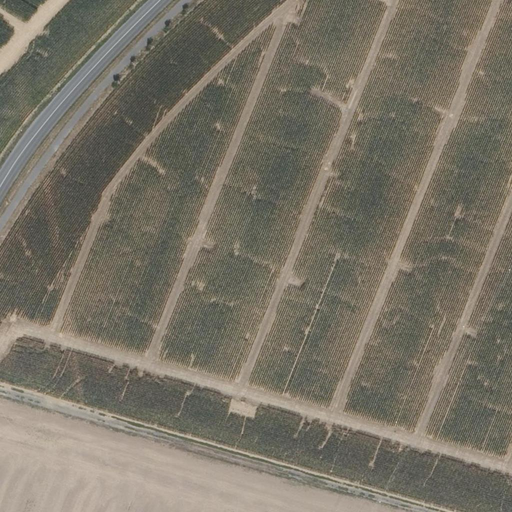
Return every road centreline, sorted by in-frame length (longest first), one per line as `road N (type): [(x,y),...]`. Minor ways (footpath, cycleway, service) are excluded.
road 1 (track): [(0,386),(435,511)]
road 2 (secondary): [(160,0),(62,102),(0,187)]
